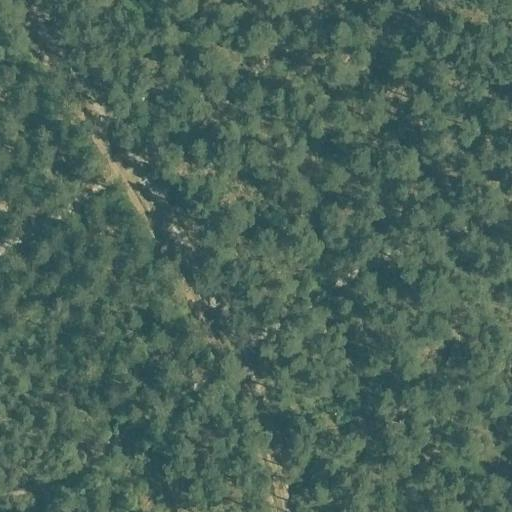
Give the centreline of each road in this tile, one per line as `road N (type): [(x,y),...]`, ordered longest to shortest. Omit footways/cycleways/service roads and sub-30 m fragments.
road 1 (track): [(133,169),(239,355),(271,428),(285,511)]
road 2 (track): [(314,0),(133,169)]
road 3 (track): [(17,0),(133,169)]
